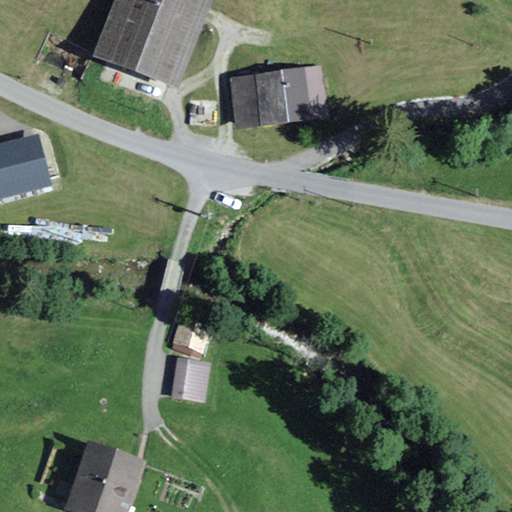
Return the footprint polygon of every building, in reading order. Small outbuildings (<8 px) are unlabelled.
[(180,90),(210,0),(117,0),(96,61),(180,90)] [(329,118),(321,68),(228,83),(237,133),(329,118)] [(0,143),(0,199),(52,186),(39,133),(0,143)] [(210,367),(177,362),(171,398),(204,403),(210,367)] [(131,511),(149,469),(89,445),(62,511),(64,511),(131,511)]
